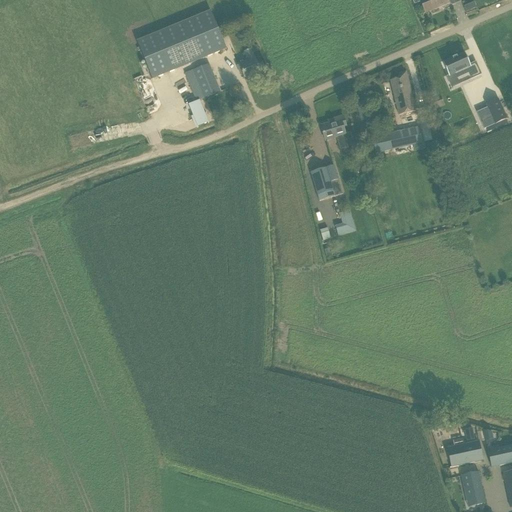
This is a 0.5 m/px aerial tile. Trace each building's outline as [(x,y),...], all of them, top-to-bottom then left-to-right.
[(412,0),(414,5),(421,2),(425,13),(449,3),(447,0),(412,0)] [(210,12),(136,43),(152,80),(226,49),(210,12)] [(239,66),(237,67),(241,76),(243,75),(245,80),(261,74),(257,65),(250,50),(244,53),(248,61),(239,65),(239,66)] [(465,54),(443,63),(449,76),(455,74),(459,81),(469,76),(470,79),(480,74),(475,64),(470,66),(465,54)] [(219,92),(208,63),(185,72),(196,102),(219,92)] [(397,108),(399,115),(415,111),(408,82),(406,72),(398,74),(399,79),(390,81),(394,97),(397,108)] [(462,108),(476,101),(468,83),(454,89),(462,108)] [(241,98),(231,102),(235,110),(244,106),(241,98)] [(481,123),(484,129),(495,125),(507,119),(498,99),(486,105),(487,108),(492,118),(481,123)] [(443,100),(433,104),(435,110),(445,106),(443,100)] [(356,108),(360,121),(370,118),(366,104),(356,108)] [(336,138),(340,150),(354,146),(350,133),(345,134),(343,127),(346,126),(343,117),(332,120),(333,123),(321,127),(325,141),(336,138)] [(449,131),(453,143),(467,138),(463,126),(449,131)] [(373,139),(376,155),(423,144),(419,127),(373,139)] [(334,166),(311,173),(319,202),(342,195),(334,166)] [(346,212),(339,214),(345,235),(356,232),(352,217),(347,218),(346,212)] [(472,428),(464,430),(467,442),(475,440),(472,428)] [(492,433),(483,432),(486,441),(493,440),(492,433)] [(454,460),(450,461),(452,470),(472,465),(472,462),(480,460),(478,449),(474,450),(473,445),(461,447),(462,449),(452,451),(454,460)] [(492,462),(500,461),(501,466),(511,463),(511,446),(502,448),(502,451),(490,453),(492,462)] [(475,476),(458,479),(462,496),(464,496),(466,504),(473,502),(474,509),(482,507),(475,476)]
